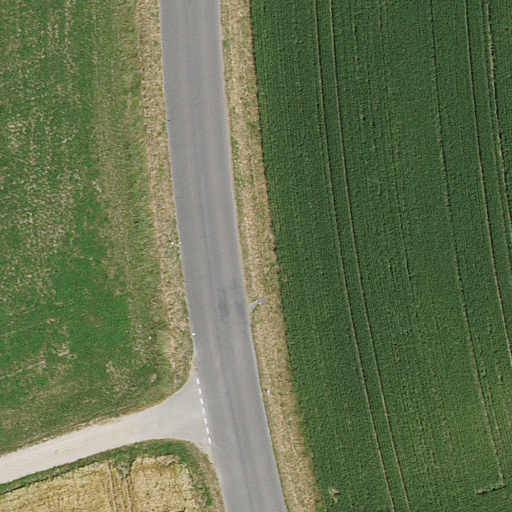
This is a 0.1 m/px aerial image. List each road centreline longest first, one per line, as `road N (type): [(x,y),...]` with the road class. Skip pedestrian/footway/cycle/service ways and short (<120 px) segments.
road 1 (tertiary): [(189,0),(197,166),(228,398),(254,511)]
road 2 (track): [(0,478),(228,398)]
